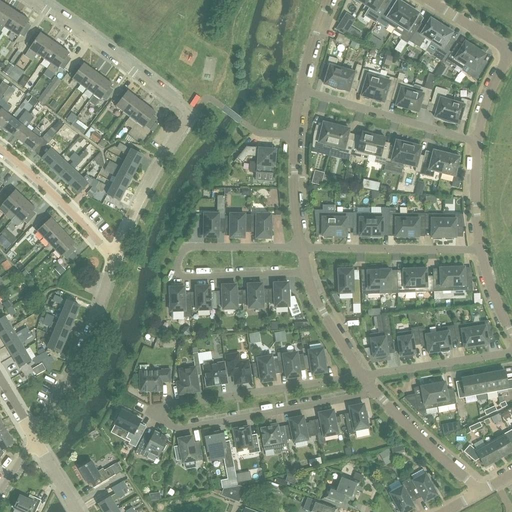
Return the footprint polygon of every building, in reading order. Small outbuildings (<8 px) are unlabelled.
[(376,23),(377,22),(385,10),(379,6),(383,0),(367,0),(365,5),(369,8),(364,16),(376,23)] [(395,28),(396,26),(409,5),(407,4),(405,3),(403,2),(401,1),(398,1),(397,0),(390,12),(385,8),(385,10),(377,22),(386,28),(388,24),(395,28)] [(396,26),(404,31),(399,38),(407,43),(408,41),(417,28),(412,25),(419,14),(418,13),(417,12),(415,10),(413,9),(410,6),(409,5),(396,26)] [(0,16),(0,25),(3,28),(14,11),(7,6),(0,16)] [(3,28),(10,32),(21,15),(14,11),(3,28)] [(356,19),(346,13),(336,29),(346,35),(356,19)] [(23,37),(27,32),(23,29),(26,23),(28,20),(21,15),(10,32),(17,37),(19,35),(23,37)] [(425,38),(431,42),(441,26),(430,19),(422,31),(417,28),(408,41),(419,48),(425,38)] [(434,66),(438,68),(450,48),(445,45),(452,32),(441,26),(431,42),(437,45),(431,55),(438,60),(434,66)] [(25,55),(32,60),(36,55),(48,38),(40,33),(38,36),(34,41),(30,39),(27,44),(31,47),(25,55)] [(338,33),(335,41),(348,46),(351,39),(338,33)] [(375,38),(370,35),(366,42),(371,45),(375,38)] [(36,55),(43,60),(55,43),(48,38),(36,55)] [(459,61),(465,64),(475,49),(473,48),(473,45),(468,43),(466,43),(465,42),(457,54),(452,51),(445,61),(455,67),(459,61)] [(55,43),(43,60),(50,65),(61,48),(55,43)] [(61,48),(50,65),(57,70),(59,67),(63,70),(67,64),(63,62),(67,56),(69,53),(61,48)] [(476,50),(475,49),(465,64),(470,68),(466,74),(476,80),(482,70),(478,67),(485,55),(483,54),(483,52),(478,49),(476,50)] [(334,90),(336,90),(342,69),(336,67),(338,60),(329,57),(326,65),(329,66),(324,84),(326,86),(330,88),(332,89),(334,90)] [(3,72),(7,75),(13,66),(9,63),(3,72)] [(71,80),(79,85),(91,69),(83,63),(78,72),(74,69),(69,75),(73,77),(71,80)] [(354,72),(342,69),(336,90),(338,91),(341,91),(343,91),(345,92),(349,92),(352,79),(357,81),(362,66),(357,64),(354,72)] [(24,72),(14,65),(13,66),(7,75),(7,76),(16,83),(24,72)] [(375,68),(374,72),(362,69),(359,80),(365,82),(361,96),(362,96),(364,98),(368,100),(370,98),(372,99),(381,70),(375,68)] [(79,85),(86,90),(98,74),(91,69),(79,85)] [(386,76),(387,71),(381,70),(372,99),(374,100),(375,102),(380,103),(382,102),(384,103),(388,89),(394,90),(397,79),(386,76)] [(405,75),(399,73),(397,79),(394,90),(393,93),(399,94),(395,106),(396,106),(397,108),(401,109),(403,108),(407,109),(414,86),(402,83),(405,75)] [(86,90),(92,95),(104,79),(98,74),(86,90)] [(61,81),(55,76),(38,100),(44,104),(61,81)] [(88,101),(95,106),(102,98),(105,101),(109,95),(106,93),(109,87),(112,84),(104,79),(88,101)] [(0,99),(5,92),(9,86),(2,81),(0,84),(0,99)] [(425,88),(432,90),(433,84),(426,82),(425,88)] [(432,90),(414,85),(414,86),(407,109),(410,110),(411,112),(415,114),(417,112),(418,112),(421,101),(428,103),(432,90)] [(447,90),(436,87),(435,87),(431,102),(438,105),(434,117),(437,119),(439,120),(440,121),(442,122),(444,122),(446,123),(452,102),(446,100),(445,98),(447,90)] [(12,106),(7,103),(11,97),(5,94),(6,93),(5,92),(0,99),(0,105),(3,107),(1,109),(0,110),(0,124),(3,128),(11,117),(7,114),(12,106)] [(124,94),(119,100),(117,98),(113,103),(117,105),(115,107),(123,113),(134,97),(127,92),(124,94)] [(123,113),(129,117),(129,118),(141,102),(134,97),(123,113)] [(460,104),(452,102),(446,123),(449,123),(451,124),(453,124),(454,124),(459,124),(462,113),(468,114),(471,101),(461,98),(460,104)] [(132,128),(136,123),(136,122),(148,107),(141,102),(129,118),(129,117),(125,122),(125,123),(132,128)] [(148,107),(136,122),(136,123),(144,128),(145,126),(149,129),(152,124),(149,121),(152,117),(155,112),(148,107)] [(3,128),(13,135),(30,114),(26,110),(17,122),(11,117),(3,128)] [(13,135),(23,143),(31,133),(25,128),(34,117),(30,114),(13,135)] [(72,125),(76,119),(77,118),(72,114),(66,120),(72,125)] [(323,144),(331,146),(337,124),(335,124),(332,123),(328,123),(323,123),(320,134),(314,132),(313,136),(312,148),(322,150),(323,144)] [(77,130),(82,134),(87,128),(82,124),(77,130)] [(350,157),(350,155),(353,142),(346,141),(349,129),(345,127),(342,126),(338,124),(337,124),(331,146),(340,148),(338,154),(350,157)] [(69,126),(64,132),(68,136),(69,137),(74,131),(69,126)] [(23,143),(34,151),(41,142),(45,146),(46,145),(52,138),(46,133),(41,139),(38,137),(42,132),(36,127),(31,133),(23,143)] [(94,131),(90,137),(98,142),(102,137),(94,131)] [(369,155),(369,154),(373,135),(369,134),(369,132),(364,131),(363,132),(362,132),(359,144),(353,142),(350,155),(356,157),(358,158),(359,159),(363,160),(365,160),(367,160),(369,155)] [(373,135),(369,154),(369,155),(369,154),(374,156),(375,157),(374,162),(385,165),(385,164),(388,151),(382,149),(385,138),(384,138),(384,136),(379,134),(378,136),(373,135)] [(50,148),(41,158),(51,167),(60,158),(54,152),(60,146),(52,138),(46,145),(50,148)] [(390,167),(395,169),(397,162),(403,164),(409,142),(405,141),(402,141),(398,141),(396,141),(393,152),(388,151),(385,164),(390,165),(390,167)] [(123,152),(127,155),(128,155),(126,161),(137,167),(143,156),(132,150),(132,149),(126,147),(126,146),(120,142),(116,148),(123,152)] [(420,174),(423,161),(423,160),(418,158),(421,147),(419,146),(416,144),(413,143),(410,142),(409,142),(403,164),(405,164),(405,166),(406,167),(408,168),(409,167),(410,166),(416,167),(415,171),(420,173),(419,174),(420,174)] [(246,147),(236,159),(242,163),(248,156),(257,157),(257,163),(251,163),(250,171),(256,172),(255,180),(274,181),(275,174),(276,154),(274,154),(275,150),(268,150),(269,148),(246,147)] [(434,171),(441,173),(446,154),(441,152),(441,150),(435,149),(435,151),(433,150),(430,163),(423,161),(420,174),(433,178),(434,171)] [(69,166),(60,176),(69,184),(78,175),(73,171),(89,153),(85,150),(79,156),(73,162),(69,166)] [(69,158),(73,162),(79,156),(75,152),(69,158)] [(451,155),(446,154),(441,173),(454,176),(451,187),(458,188),(460,182),(460,171),(456,170),(459,157),(458,157),(458,155),(452,153),(451,155)] [(99,164),(103,160),(102,156),(99,154),(94,159),(99,164)] [(69,166),(60,158),(51,167),(60,176),(69,166)] [(107,165),(131,178),(137,167),(126,161),(122,167),(110,160),(107,165)] [(105,170),(117,177),(114,183),(125,189),(131,178),(107,165),(105,170)] [(321,186),(323,178),(324,172),(315,170),(311,183),(321,186)] [(69,184),(79,193),(88,184),(95,188),(99,181),(94,178),(93,180),(87,174),(82,179),(78,175),(69,184)] [(377,191),(379,183),(371,181),(369,189),(377,191)] [(102,192),(106,185),(100,182),(96,189),(102,192)] [(119,201),(125,189),(114,183),(108,195),(119,201)] [(0,208),(5,214),(8,210),(9,211),(23,196),(16,190),(13,192),(10,189),(5,195),(8,198),(2,205),(0,207),(0,208)] [(9,211),(15,216),(28,201),(23,196),(9,211)] [(18,226),(21,222),(22,222),(23,220),(27,224),(32,218),(28,215),(33,210),(35,208),(28,201),(15,216),(11,220),(18,226)] [(383,226),(389,226),(389,208),(381,208),(381,213),(371,213),(371,237),(382,237),(383,226)] [(395,208),(389,208),(389,211),(389,226),(395,226),(395,237),(407,237),(407,214),(395,213),(395,211),(395,208)] [(332,236),(334,236),(334,213),(322,212),(322,210),(314,210),(316,225),(322,225),(322,236),(324,236),(324,238),(332,238),(332,236)] [(347,225),(353,226),(353,213),(334,213),(334,236),(336,236),(336,238),(344,238),(344,236),(346,236),(347,225)] [(359,237),(371,237),(371,213),(353,213),(353,226),(359,226),(359,237)] [(218,232),(224,232),(224,218),(218,218),(218,214),(205,214),(204,222),(202,222),(202,229),(204,229),(204,237),(218,237),(218,232)] [(250,215),(244,215),(231,214),(231,216),(224,216),(224,218),(224,232),(230,232),(230,237),(240,237),(240,236),(244,236),(244,232),(250,232),(250,215)] [(419,226),(425,226),(425,214),(407,214),(407,237),(418,237),(419,226)] [(441,238),(443,238),(443,214),(425,214),(425,226),(431,226),(431,237),(433,237),(433,239),(441,239),(441,238)] [(461,214),(443,214),(443,238),(445,238),(445,239),(453,239),(453,238),(456,238),(456,227),(463,227),(461,214)] [(270,215),(250,215),(250,232),(257,233),(257,238),(270,238),(270,230),(272,230),(272,223),(270,223),(270,215)] [(45,217),(40,222),(43,225),(48,220),(45,217)] [(40,222),(36,226),(33,228),(37,231),(37,232),(43,238),(57,224),(50,218),(48,220),(43,225),(40,222)] [(43,238),(49,244),(63,230),(57,224),(43,238)] [(49,244),(54,250),(68,236),(63,230),(49,244)] [(0,242),(7,249),(15,240),(5,231),(0,236),(0,242)] [(68,236),(54,250),(61,256),(62,255),(66,258),(70,254),(67,250),(72,245),(75,243),(68,236)] [(72,245),(67,250),(70,254),(76,249),(72,245)] [(58,276),(65,269),(60,265),(54,271),(58,276)] [(440,279),(433,279),(433,292),(453,291),(452,267),(450,267),(450,266),(442,266),(442,268),(439,268),(440,279)] [(465,293),(473,293),(472,292),(471,278),(465,278),(464,267),(462,267),(461,266),(454,266),(454,267),(452,267),(453,291),(465,291),(465,293)] [(426,268),(415,269),(415,292),(433,292),(433,279),(427,279),(426,268)] [(403,280),(397,281),(398,293),(415,292),(415,269),(403,269),(403,280)] [(352,270),(339,270),(339,277),(337,277),(337,284),(339,284),(340,293),(340,299),(352,298),(353,304),(360,303),(359,280),(352,280),(352,270)] [(379,270),(367,271),(367,282),(361,282),(362,295),(380,294),(379,270)] [(390,270),(379,270),(380,294),(380,289),(385,289),(386,294),(398,293),(397,281),(391,281),(390,270)] [(274,289),(268,289),(269,303),(276,303),(276,307),(289,306),(293,316),(301,313),(294,296),(290,296),(290,290),(288,290),(287,283),(274,284),(274,289)] [(248,290),(242,290),(243,304),(250,304),(250,308),(263,307),(263,303),(269,303),(268,289),(262,289),(261,286),(258,286),(258,285),(248,285),(248,290)] [(236,305),(243,304),(242,290),(236,291),(236,287),(232,288),(232,286),(222,286),(222,291),(216,291),(217,305),(223,305),(223,309),(236,308),(236,305)] [(210,309),(218,308),(217,305),(216,291),(209,292),(209,288),(206,289),(206,287),(196,287),(196,292),(190,292),(190,306),(197,306),(197,310),(210,309)] [(183,288),(170,288),(170,295),(168,295),(168,302),(171,302),(171,311),(184,310),(184,307),(190,306),(190,292),(183,293),(183,288)] [(60,303),(62,298),(55,295),(53,300),(60,303)] [(7,310),(12,306),(8,300),(3,303),(7,310)] [(67,300),(62,312),(74,317),(79,305),(67,300)] [(16,313),(12,307),(7,310),(11,316),(16,313)] [(62,312),(57,324),(69,329),(74,317),(62,312)] [(47,313),(45,319),(52,322),(55,317),(47,313)] [(11,328),(5,317),(5,316),(0,319),(0,333),(0,334),(11,328)] [(382,317),(384,332),(369,334),(373,358),(375,357),(375,359),(377,359),(380,360),(382,359),(384,358),(386,357),(386,356),(388,355),(386,344),(393,343),(389,316),(382,317)] [(488,321),(472,323),(476,346),(478,346),(478,348),(486,346),(486,345),(488,344),(487,334),(494,333),(488,321)] [(460,322),(453,323),(454,325),(456,338),(462,337),(464,348),(466,348),(467,349),(474,348),(474,347),(476,346),(472,323),(460,325),(460,322)] [(57,324),(53,336),(65,341),(69,329),(57,324)] [(443,332),(437,333),(439,352),(441,351),(441,353),(449,352),(448,350),(451,350),(449,339),(456,338),(454,325),(442,327),(443,332)] [(424,326),(418,327),(420,343),(426,343),(428,354),(439,352),(437,333),(425,335),(424,326)] [(19,332),(21,336),(30,331),(27,327),(19,332)] [(162,329),(155,327),(153,333),(160,335),(162,329)] [(411,331),(396,333),(400,356),(402,356),(402,357),(404,358),(407,358),(409,358),(411,357),(413,356),(413,354),(415,354),(413,343),(420,342),(418,327),(411,328),(411,331)] [(0,334),(7,345),(18,339),(15,334),(11,328),(0,334)] [(30,332),(21,336),(24,341),(33,336),(30,332)] [(60,353),(65,341),(53,336),(48,348),(60,353)] [(7,345),(13,356),(24,349),(21,343),(18,339),(7,345)] [(20,367),(31,361),(24,349),(13,356),(20,367)] [(303,354),(305,370),(312,369),(312,374),(325,372),(324,364),(326,363),(325,357),(323,357),(322,349),(309,351),(309,355),(303,356),(303,354)] [(48,357),(45,351),(39,355),(42,361),(47,358),(48,357)] [(238,353),(225,355),(227,369),(233,368),(235,384),(250,381),(247,361),(239,362),(238,353)] [(277,358),(280,374),(286,373),(287,378),(296,376),(296,374),(299,374),(299,371),(305,370),(303,354),(296,355),(296,353),(283,355),(284,359),(278,360),(277,358)] [(33,358),(36,364),(42,361),(39,355),(33,358)] [(252,364),(254,378),(261,377),(261,382),(271,380),(271,379),(270,378),(273,378),(274,378),(274,374),(280,374),(277,358),(271,359),(271,357),(258,359),(258,363),(252,364)] [(213,360),(203,361),(207,386),(226,383),(223,363),(213,365),(213,360)] [(42,364),(37,366),(41,373),(46,370),(42,364)] [(180,370),(182,383),(177,383),(179,394),(198,391),(195,368),(180,370)] [(161,371),(139,371),(140,391),(162,391),(162,382),(170,382),(170,369),(161,370),(161,371)] [(505,371),(494,373),(497,392),(511,388),(511,379),(506,380),(505,371)] [(486,393),(497,392),(494,373),(483,375),(486,393)] [(476,395),(486,393),(483,375),(472,377),(476,395)] [(459,399),(476,395),(472,377),(461,379),(462,381),(456,382),(459,399)] [(434,384),(433,384),(437,407),(456,404),(454,392),(447,393),(445,382),(442,383),(442,381),(434,382),(434,384)] [(418,411),(437,407),(433,384),(430,385),(430,383),(423,384),(423,386),(420,386),(422,397),(416,398),(415,395),(404,397),(403,398),(417,411),(417,412),(418,411)] [(351,413),(344,414),(349,435),(356,434),(355,431),(367,428),(367,427),(365,418),(368,418),(366,412),(364,412),(363,405),(350,408),(351,413)] [(117,425),(118,425),(122,427),(121,429),(128,433),(126,437),(126,438),(130,440),(128,444),(135,447),(142,435),(135,431),(139,423),(140,421),(121,411),(120,414),(117,414),(115,419),(116,421),(115,424),(117,425)] [(320,418),(314,420),(317,434),(322,433),(323,436),(336,434),(334,423),(340,422),(339,417),(334,418),(332,411),(319,414),(320,418)] [(288,451),(286,440),(293,439),(294,442),(307,439),(307,438),(317,436),(317,434),(314,420),(309,421),(309,422),(304,423),(302,417),(289,420),(290,424),(284,426),(285,431),(288,451)] [(450,434),(448,423),(441,425),(443,437),(450,434)] [(274,453),(288,451),(285,431),(279,432),(277,424),(270,425),(270,427),(261,429),(265,450),(273,449),(274,453)] [(238,429),(233,430),(237,451),(248,449),(249,454),(260,452),(257,438),(251,439),(248,427),(244,428),(243,427),(238,428),(238,429)] [(494,439),(503,456),(511,451),(511,436),(509,431),(494,439)] [(2,450),(14,443),(8,432),(7,432),(0,436),(0,461),(2,459),(0,458),(4,453),(2,450)] [(142,439),(135,452),(147,458),(150,453),(157,457),(160,451),(162,453),(166,445),(164,444),(167,438),(155,432),(149,442),(142,439)] [(219,432),(208,434),(210,447),(208,447),(210,456),(211,458),(223,456),(225,468),(234,467),(230,443),(225,444),(224,442),(223,438),(220,439),(219,432)] [(180,446),(174,447),(176,461),(182,459),(183,462),(195,460),(195,461),(203,460),(200,446),(195,447),(193,445),(193,442),(192,437),(179,439),(180,446)] [(485,445),(494,461),(503,456),(494,439),(485,445)] [(480,458),(484,467),(494,461),(485,445),(475,450),(469,445),(464,452),(475,461),(480,458)] [(395,453),(385,457),(388,464),(398,460),(395,453)] [(116,474),(111,466),(104,470),(103,468),(98,471),(92,461),(79,469),(88,483),(102,475),(106,481),(116,474)] [(422,469),(411,475),(412,477),(406,480),(416,500),(422,497),(424,501),(436,495),(432,487),(434,486),(431,481),(429,482),(422,469)] [(235,474),(236,477),(237,483),(250,481),(249,472),(235,474)] [(335,486),(330,484),(325,498),(344,505),(347,497),(353,500),(360,480),(362,481),(364,475),(355,472),(352,479),(340,474),(335,486)] [(237,483),(236,477),(227,479),(229,487),(237,485),(237,483)] [(123,481),(111,488),(118,499),(125,495),(122,490),(127,487),(123,481)] [(398,506),(400,511),(404,511),(413,507),(411,503),(416,500),(405,481),(400,484),(402,487),(391,494),(394,501),(392,502),(396,508),(398,506)] [(239,502),(245,487),(240,486),(224,488),(221,495),(239,502)] [(28,499),(21,495),(14,508),(22,511),(36,511),(41,500),(34,497),(29,495),(28,499)] [(110,497),(99,503),(104,511),(109,511),(117,508),(110,497)] [(335,511),(336,509),(315,501),(311,511),(312,511),(335,511)]
